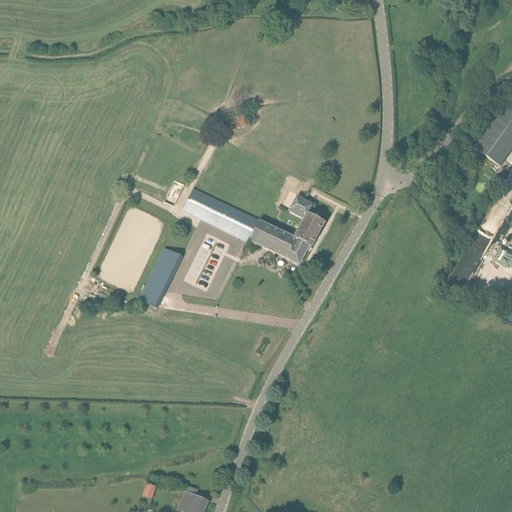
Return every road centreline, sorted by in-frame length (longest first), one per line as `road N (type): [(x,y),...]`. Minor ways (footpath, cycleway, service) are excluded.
road 1 (unclassified): [(218,511),(266,388),(383,180)]
road 2 (unclassified): [(383,180),(387,88),(377,0)]
road 3 (unclassified): [(383,180),(417,174),(511,80)]
